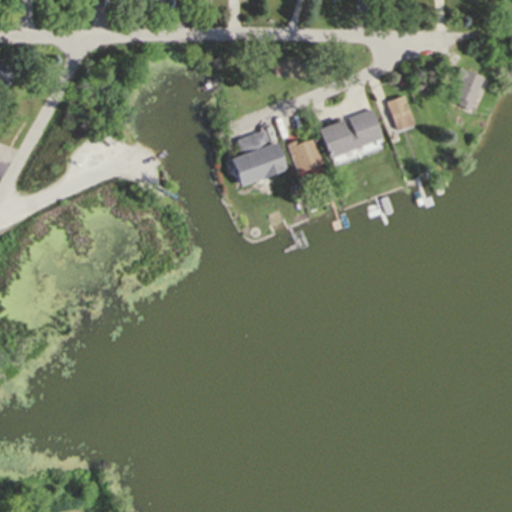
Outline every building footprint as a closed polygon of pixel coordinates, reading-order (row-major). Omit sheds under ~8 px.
[(0,61),(7,59),(13,75),(0,79),(0,61)] [(465,111),(446,103),(457,78),(451,76),(456,66),(480,76),(465,111)] [(414,86),(410,78),(423,73),(427,81),(414,86)] [(395,84),(393,78),(401,75),(404,81),(395,84)] [(382,101),(400,93),(409,116),(391,123),(382,101)] [(324,157),(313,129),(368,107),(379,135),(324,157)] [(237,185),(227,157),(237,153),(232,139),(261,129),(266,142),(273,140),(283,169),(237,185)] [(283,143),(297,138),(297,140),(311,135),(321,163),(294,173),(283,143)]
